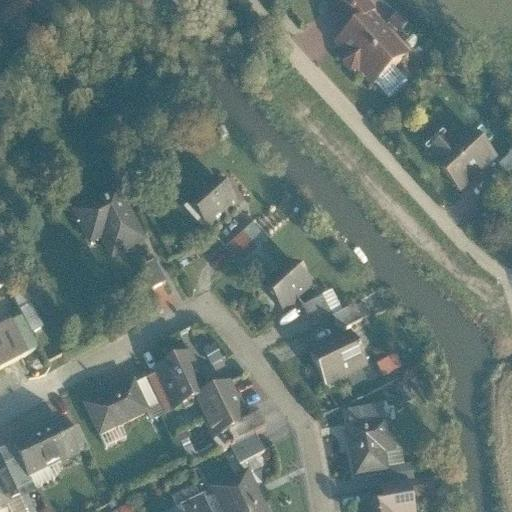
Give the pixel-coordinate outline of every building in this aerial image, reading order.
[(43,0),(0,0),(0,17),(6,26),(43,0)] [(401,58),(363,19),(368,14),(355,0),(335,0),(325,10),(347,34),(327,53),(381,109),(404,88),(388,71),(401,58)] [(276,79),(264,93),(277,104),(289,91),(276,79)] [(491,162),(466,131),(424,166),(449,197),(491,162)] [(511,183),(511,162),(509,160),(493,175),(506,189),(511,183)] [(239,205),(216,179),(187,205),(210,231),(239,205)] [(142,252),(115,193),(64,217),(82,254),(97,247),(107,268),(142,252)] [(259,249),(243,232),(220,255),(235,272),(253,253),(259,249)] [(252,289),(271,270),(253,253),(235,272),(252,289)] [(153,290),(168,284),(159,262),(145,267),(153,290)] [(252,289),(282,319),(309,292),(280,262),(271,270),(252,289)] [(326,322),(317,303),(298,311),(307,331),(326,322)] [(360,324),(354,311),(333,321),(338,333),(360,324)] [(0,372),(20,363),(5,332),(0,334),(0,372)] [(365,372),(347,336),(309,355),(327,391),(365,372)] [(385,378),(404,369),(398,357),(379,366),(385,378)] [(188,358),(153,374),(156,379),(166,404),(171,413),(186,405),(205,397),(188,358)] [(143,385),(153,410),(166,404),(156,379),(143,385)] [(153,410),(143,385),(129,391),(139,415),(153,410)] [(129,391),(126,387),(79,409),(94,442),(141,420),(139,415),(129,391)] [(186,405),(203,445),(219,438),(244,428),(227,388),(205,397),(186,405)] [(376,412),(343,415),(345,433),(378,430),(376,412)] [(75,460),(59,424),(9,447),(12,456),(24,483),(75,460)] [(219,438),(226,454),(249,444),(262,439),(257,424),(244,428),(219,438)] [(345,433),(337,435),(344,485),(381,480),(378,455),(390,453),(387,429),(378,430),(345,433)] [(226,454),(232,467),(255,457),(249,444),(226,454)] [(12,456),(0,462),(0,491),(8,508),(32,499),(24,483),(12,456)] [(405,489),(403,476),(381,480),(384,493),(405,489)] [(255,511),(239,478),(208,493),(217,511),(255,511)] [(384,493),(377,492),(378,509),(414,505),(413,489),(405,489),(384,493)] [(203,511),(194,493),(170,505),(173,511),(203,511)]
